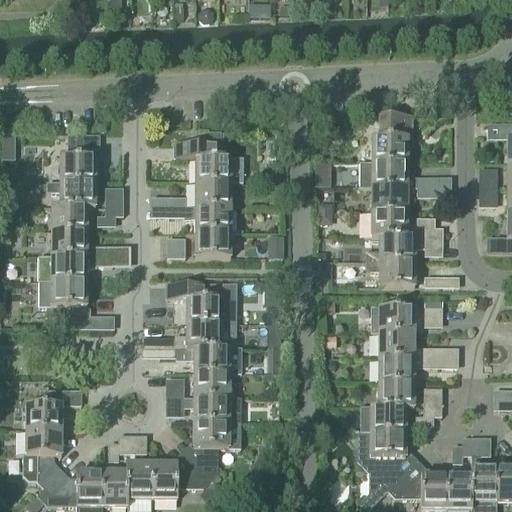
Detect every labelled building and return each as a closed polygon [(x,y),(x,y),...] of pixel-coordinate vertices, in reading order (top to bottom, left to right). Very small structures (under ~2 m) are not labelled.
[(386,12),(386,2),(377,2),(377,12),(386,12)] [(369,169),(405,169),(405,143),(404,143),(404,134),(409,134),(409,121),(377,121),(377,143),(370,143),(369,168),(369,169)] [(511,130),(486,130),(485,145),(505,145),(505,170),(511,169),(511,130)] [(219,149),(219,137),(207,137),(207,149),(174,149),(174,164),(194,164),(193,188),(229,188),(241,188),(241,163),(216,163),(216,149),(219,149)] [(98,154),(98,141),(66,141),(66,163),(58,163),(58,188),(93,189),(94,163),(93,163),(93,154),(98,154)] [(330,190),(331,167),(316,166),(315,189),(330,190)] [(369,169),(369,168),(358,168),(358,193),(369,194),(405,194),(415,194),(431,194),(431,184),(405,184),(405,169),(369,169)] [(495,194),(495,185),(477,185),(477,194),(495,194)] [(93,189),(58,188),(44,188),(44,199),(58,199),(58,212),(58,213),(85,213),(85,214),(93,214),(93,189)] [(229,213),(229,188),(193,188),(193,213),(229,213)] [(405,219),(405,194),(369,194),(369,219),(405,219)] [(431,204),(431,194),(415,194),(415,204),(431,204)] [(495,203),(495,194),(477,194),(477,203),(495,203)] [(12,209),(12,199),(2,199),(2,209),(12,209)] [(183,212),(183,203),(167,203),(167,212),(183,212)] [(121,214),(121,205),(103,204),(103,213),(121,214)] [(9,212),(1,212),(0,212),(0,222),(1,223),(10,223),(9,212)] [(58,213),(58,212),(50,212),(50,237),(85,237),(85,214),(85,213),(58,213)] [(183,213),(183,212),(167,212),(167,223),(182,223),(182,224),(193,225),(193,238),(228,238),(229,213),(193,213),(183,213)] [(121,223),(121,214),(103,213),(103,222),(121,223)] [(405,233),(405,219),(369,219),(369,245),(377,245),(377,244),(441,244),(441,235),(428,235),(428,234),(405,233)] [(511,219),(505,220),(505,244),(485,243),(485,259),(511,258),(511,219)] [(85,255),(85,237),(50,237),(49,262),(85,263),(95,263),(111,263),(111,253),(95,253),(95,255),(85,255)] [(228,264),(228,238),(193,238),(193,264),(228,264)] [(281,265),(281,243),(266,243),(267,265),(281,265)] [(441,253),(441,244),(377,244),(377,245),(377,257),(363,257),(363,268),(412,268),(412,253),(427,253),(441,253)] [(183,264),(183,254),(165,254),(165,263),(183,264)] [(84,288),(85,263),(49,262),(49,287),(84,288)] [(412,294),(412,268),(363,268),(363,279),(377,279),(377,294),(412,294)] [(438,294),(438,284),(422,284),(422,294),(438,294)] [(84,288),(49,287),(38,287),(37,311),(45,311),(45,323),(56,323),(56,335),(89,335),(89,322),(84,322),(84,313),(84,288)] [(220,305),(233,306),(233,290),(165,289),(165,305),(185,305),(185,330),(220,330),(220,305)] [(377,339),(413,339),(413,314),(377,314),(377,339)] [(441,324),(441,314),(423,314),(423,324),(441,324)] [(220,355),(220,354),(220,330),(185,330),(185,344),(173,344),(158,344),(158,354),(174,354),(174,355),(192,355),(192,354),(220,355)] [(413,364),(413,339),(377,339),(377,364),(413,364)] [(240,380),(240,354),(220,354),(220,355),(192,354),(192,355),(192,380),(227,380),(240,380)] [(278,355),(277,355),(269,355),(269,378),(277,379),(278,379),(278,355)] [(439,365),(439,355),(423,355),(423,365),(439,365)] [(413,389),(413,364),(377,364),(377,389),(413,389)] [(439,375),(439,365),(423,365),(423,375),(439,375)] [(227,405),(227,380),(192,380),(191,405),(227,405)] [(412,415),(413,389),(377,389),(377,413),(377,414),(404,414),(404,415),(412,415)] [(181,405),(182,395),(163,395),(163,405),(181,405)] [(24,436),(59,437),(60,412),(80,412),(80,397),(38,397),(38,411),(24,411),(24,436)] [(240,405),(227,405),(191,405),(191,429),(227,429),(240,429),(240,405)] [(441,414),(441,405),(423,405),(423,414),(441,414)] [(377,414),(377,413),(369,413),(369,439),(404,439),(404,415),(404,414),(377,414)] [(441,423),(441,414),(423,414),(423,423),(441,423)] [(240,429),(227,429),(191,429),(191,455),(198,455),(198,462),(190,470),(208,488),(216,481),(216,455),(240,455),(240,429)] [(59,462),(59,437),(24,436),(24,461),(21,461),(21,482),(27,487),(35,488),(41,495),(60,476),(52,469),(52,462),(59,462)] [(404,465),(404,439),(369,439),(369,440),(357,440),(357,464),(369,464),(369,465),(380,465),(380,489),(379,489),(368,500),(376,508),(386,498),(405,479),(397,472),(397,465),(404,465)] [(125,460),(126,442),(117,442),(117,460),(125,460)] [(135,460),(135,442),(126,442),(125,460),(135,460)] [(470,463),(470,444),(461,444),(461,463),(470,463)] [(149,511),(149,506),(149,470),(124,470),(124,478),(125,478),(125,511),(149,511)] [(208,488),(190,470),(183,477),(176,477),(176,470),(149,470),(149,506),(175,506),(175,495),(201,495),(208,488)] [(494,508),(494,473),(469,472),(469,480),(469,511),(494,511),(494,508)] [(511,472),(494,473),(494,508),(511,508),(511,472)] [(99,511),(100,478),(75,477),(75,484),(68,484),(60,476),(41,495),(49,502),(75,503),(74,511),(99,511)] [(125,511),(125,478),(124,478),(100,478),(99,511),(125,511)] [(444,511),(444,480),(419,480),(419,487),(412,487),(405,479),(386,498),(393,505),(418,505),(418,511),(444,511)] [(469,511),(469,480),(444,480),(444,511),(469,511)] [(219,511),(226,506),(209,489),(197,501),(208,511),(219,511)]
